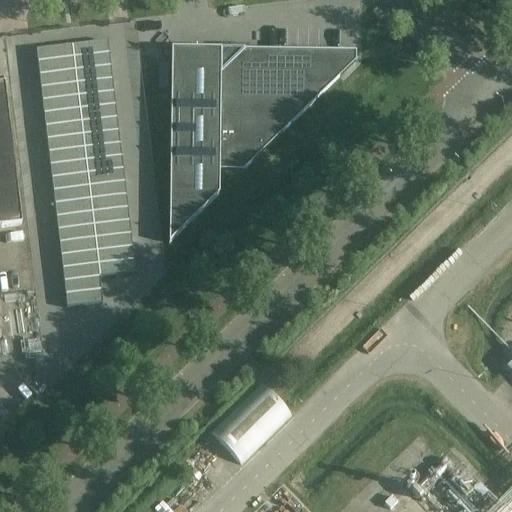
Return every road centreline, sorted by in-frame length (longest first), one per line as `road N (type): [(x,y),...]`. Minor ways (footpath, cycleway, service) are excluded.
road 1 (residential): [(58,511),(482,91)]
road 2 (residential): [(397,0),(482,91)]
